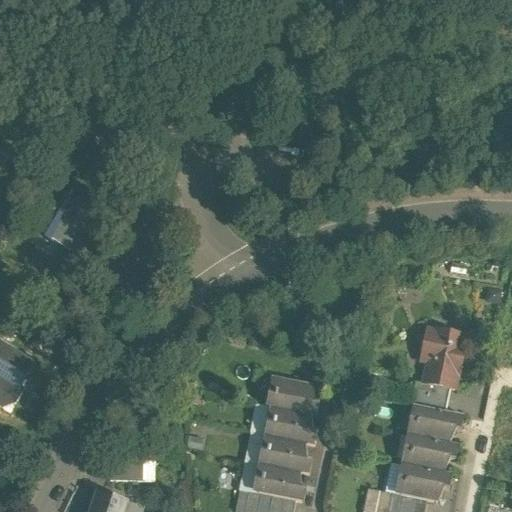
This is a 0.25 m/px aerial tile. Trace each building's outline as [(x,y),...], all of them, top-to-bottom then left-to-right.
[(57,194),(56,193),(32,232),(34,232),(31,237),(32,238),(35,233),(58,247),(55,252),(56,253),(59,248),(60,249),(82,213),(83,210),(82,210),(83,209),(82,208),(81,209),(58,195),(59,194),(57,193),(57,194)] [(82,213),(60,249),(77,259),(91,237),(88,236),(97,222),(82,213)] [(54,340),(7,321),(2,332),(49,351),(54,340)] [(465,342),(434,335),(434,337),(426,336),(420,367),(427,369),(423,390),(450,396),(454,397),(457,382),(459,382),(465,351),(463,351),(465,342)] [(33,370),(0,349),(0,408),(3,403),(16,399),(21,402),(29,388),(24,385),(33,370)] [(313,411),(312,393),(293,389),(292,386),(288,386),(286,388),(276,386),(271,414),(313,422),(317,423),(319,412),(313,411)] [(423,390),(415,389),(410,412),(418,414),(445,419),(450,396),(423,390)] [(445,419),(418,414),(412,443),(448,450),(456,436),(460,437),(463,423),(445,419)] [(313,422),(275,415),(270,443),(307,451),(314,452),(317,438),(313,438),(313,422)] [(307,451),(270,443),(263,471),(300,479),(309,481),(311,468),(307,467),(307,451)] [(448,450),(412,443),(406,473),(443,480),(450,466),(454,467),(457,452),(448,450)] [(142,468),(110,467),(110,487),(142,488),(142,468)] [(263,471),(244,468),(238,497),(248,498),(258,500),(263,471)] [(300,479),(263,471),(258,500),(295,508),(303,509),(306,496),(301,495),(300,479)] [(443,480),(406,473),(400,502),(414,505),(426,507),(437,509),(444,495),(448,496),(451,482),(443,480)] [(376,511),(379,498),(368,496),(365,511),(376,511)] [(239,497),(236,511),(245,511),(248,498),(239,497)] [(258,500),(248,498),(245,511),(257,511),(260,501),(258,500)] [(388,511),(391,500),(379,498),(376,511),(388,511)] [(126,511),(128,509),(96,499),(91,511),(126,511)] [(400,502),(391,500),(388,511),(400,511),(402,502),(400,502)] [(269,511),(272,503),(260,501),(257,511),(269,511)] [(412,511),(414,505),(402,502),(400,511),(412,511)] [(282,511),(283,505),(272,503),(269,511),(282,511)]
